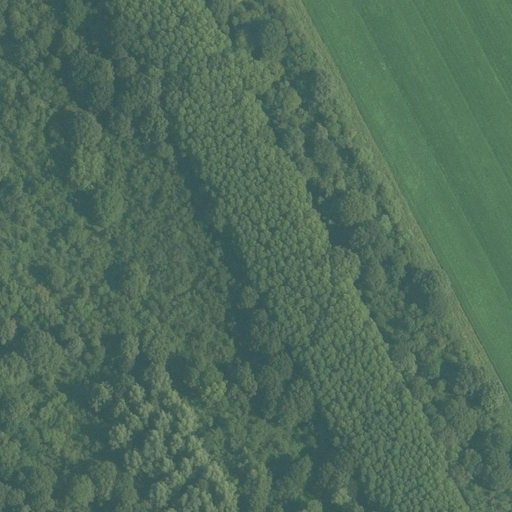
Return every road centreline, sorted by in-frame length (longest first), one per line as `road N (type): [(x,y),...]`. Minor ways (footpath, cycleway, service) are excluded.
road 1 (track): [(461,511),(196,0)]
road 2 (track): [(283,0),(511,430)]
